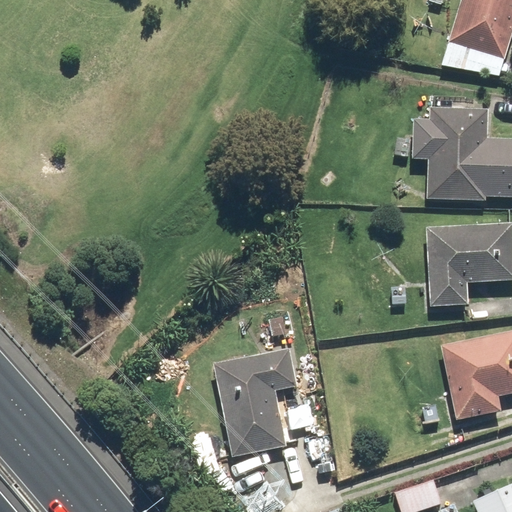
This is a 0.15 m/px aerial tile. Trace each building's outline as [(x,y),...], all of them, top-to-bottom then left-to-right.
[(496,82),(511,19),(511,0),(457,0),(440,67),(496,82)] [(423,162),(421,201),(479,204),(479,199),(511,200),(511,142),(483,141),(485,113),(425,110),(425,121),(406,121),(404,161),(423,162)] [(421,231),(423,310),(465,309),(464,286),(510,284),(509,228),(421,231)] [(494,400),(511,395),(511,332),(434,350),(451,423),(497,413),(494,400)] [(295,390),(288,350),(207,363),(223,462),(281,453),(271,394),(295,390)] [(394,511),(424,511),(441,506),(430,479),(388,496),(394,511)] [(511,511),(511,499),(511,500),(504,486),(459,507),(461,511),(511,511)]
